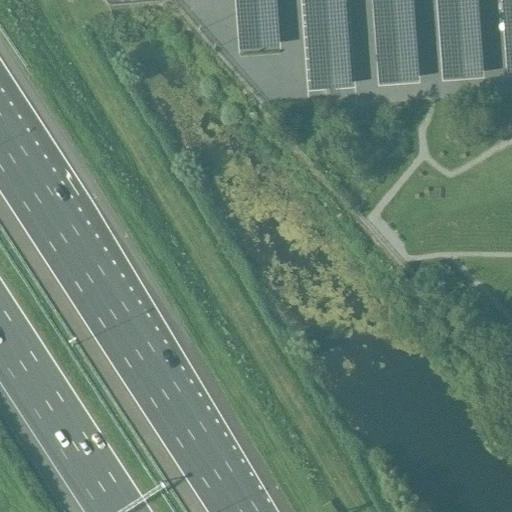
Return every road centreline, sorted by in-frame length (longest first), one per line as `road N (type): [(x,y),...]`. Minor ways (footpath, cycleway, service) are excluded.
road 1 (track): [(43,0),(357,511)]
road 2 (motorway): [(238,511),(0,142)]
road 3 (motorway): [(0,330),(117,511)]
